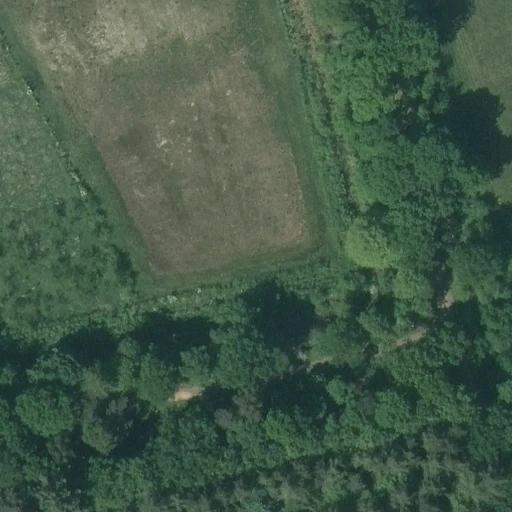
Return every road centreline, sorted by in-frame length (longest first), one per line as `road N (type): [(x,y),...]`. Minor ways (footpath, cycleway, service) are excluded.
road 1 (track): [(0,436),(460,338)]
road 2 (track): [(460,338),(360,0)]
road 3 (track): [(510,511),(460,338)]
